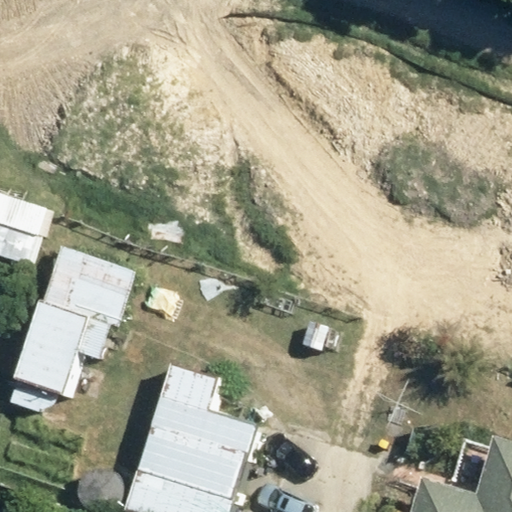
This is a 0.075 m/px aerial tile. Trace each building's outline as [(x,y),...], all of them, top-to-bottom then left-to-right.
[(197,38),(130,88),(150,114),(217,65),(197,38)] [(497,69),(459,55),(431,135),(469,148),(497,69)] [(235,90),(170,139),(191,167),(256,119),(235,90)] [(287,156),(226,203),(250,233),(310,186),(287,156)] [(58,208),(0,192),(0,258),(41,269),(58,208)] [(70,251),(22,385),(74,404),(104,323),(110,325),(101,352),(111,356),(121,329),(126,331),(145,279),(70,251)] [(220,419),(231,386),(182,370),(136,511),(240,511),(265,434),(220,419)] [(434,487),(426,511),(511,511),(511,448),(508,447),(490,504),(434,487)]
